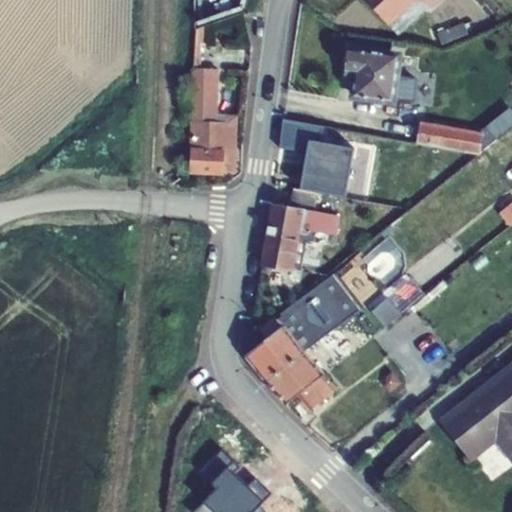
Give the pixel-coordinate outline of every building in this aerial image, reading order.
[(365,0),(388,25),(415,0),(423,0),(430,8),(438,0),(365,0)] [(438,35),(442,44),(468,34),(464,24),(438,35)] [(354,97),(393,102),(398,58),(352,51),(349,73),(357,74),(354,97)] [(211,71),(195,70),(192,174),(222,174),(222,173),(235,173),(235,153),(232,153),(228,153),(228,124),(210,124),(211,71)] [(218,71),(211,71),(210,124),(228,124),(228,153),(232,153),(233,116),(217,116),(218,71)] [(183,106),(183,84),(173,84),(172,106),(183,106)] [(310,141),(321,143),(324,127),(285,120),(280,149),(308,154),(310,141)] [(418,145),(478,155),(482,134),(422,124),(418,145)] [(355,149),(321,143),(310,141),(308,154),(301,191),(317,194),(346,199),(355,149)] [(291,209),(314,213),(317,194),(301,191),(295,190),(291,209)] [(340,218),(314,213),(291,209),(274,206),(263,265),(322,276),(328,246),(314,243),(316,232),(337,236),(340,218)] [(341,268),(349,278),(373,257),(365,248),(341,268)] [(408,275),(371,310),(387,327),(424,292),(408,275)] [(245,356),(266,382),(304,353),(315,343),(300,324),(311,315),(315,320),(323,313),(315,303),(327,294),(319,283),(288,308),(290,310),(280,318),(277,320),(275,317),(260,329),(268,338),(245,356)] [(334,386),(304,353),(266,382),(287,405),(299,396),(307,407),(334,386)] [(478,394),(443,421),(472,458),(496,439),(502,434),(511,447),(511,366),(507,371),(509,374),(481,396),(478,394)] [(338,391),(334,386),(307,407),(311,412),(338,391)] [(511,447),(502,434),(496,439),(511,458),(511,447)] [(199,472),(216,488),(192,511),(266,511),(260,505),(272,492),(255,476),(248,484),(235,472),(241,466),(221,448),(199,472)]
